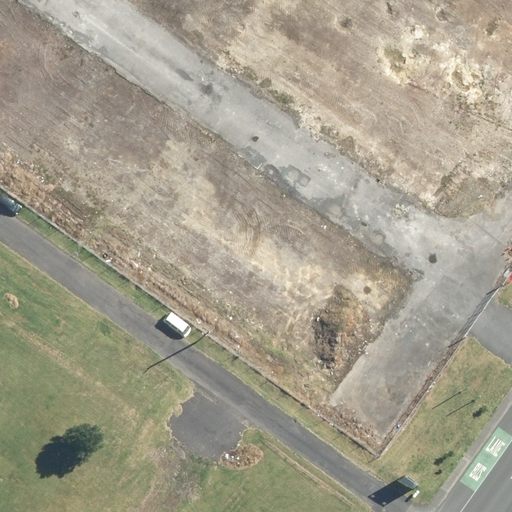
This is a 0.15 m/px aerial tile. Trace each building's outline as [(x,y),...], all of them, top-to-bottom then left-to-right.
[(9,0),(0,0),(0,138),(31,161),(101,67),(9,0)] [(137,0),(429,212),(511,97),(511,29),(471,0),(137,0)] [(511,0),(471,0),(511,29),(511,0)] [(304,330),(286,318),(314,280),(326,289),(338,273),(387,309),(408,282),(204,132),(203,130),(201,127),(199,125),(196,122),(194,119),(191,117),(189,115),(186,112),(183,110),(180,108),(178,106),(175,104),(172,102),(168,101),(165,99),(162,98),(159,96),(156,95),(152,94),(149,93),(105,61),(101,67),(31,161),(132,236),(122,250),(182,295),(193,279),(290,350),(304,330)] [(441,350),(400,319),(357,376),(398,407),(441,350)]
